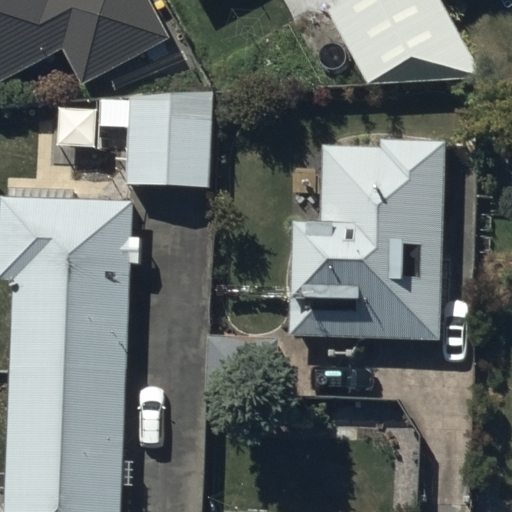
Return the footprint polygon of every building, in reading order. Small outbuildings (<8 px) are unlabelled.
[(0,0),(0,74),(64,41),(84,78),(165,35),(146,0),(0,0)] [(351,0),(335,10),(371,82),(485,74),(443,0),(351,0)] [(216,184),(217,91),(134,97),(132,182),(216,184)] [(299,328),(437,333),(444,144),(387,142),(387,151),(328,149),(325,225),(303,224),(299,328)] [(23,269),(20,373),(125,377),(130,206),(8,203),(6,269),(23,269)] [(279,344),(211,343),(210,396),(278,398),(279,344)] [(120,511),(125,377),(20,373),(16,511),(0,511),(120,511)]
